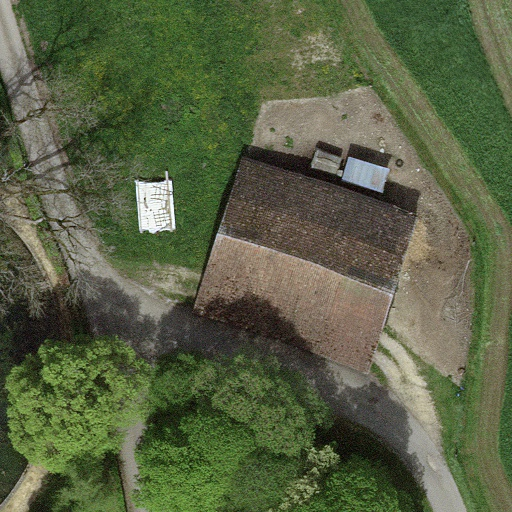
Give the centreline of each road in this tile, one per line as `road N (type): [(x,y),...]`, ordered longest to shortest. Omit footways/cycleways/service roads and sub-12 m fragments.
road 1 (track): [(0,36),(81,236),(125,297),(364,383),(415,429),(459,511)]
road 2 (track): [(125,297),(124,399),(148,511)]
